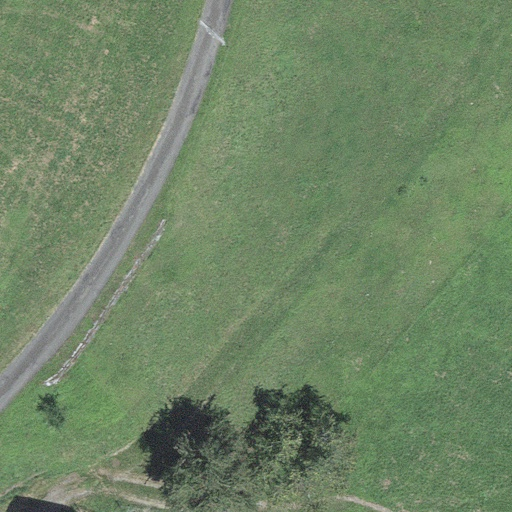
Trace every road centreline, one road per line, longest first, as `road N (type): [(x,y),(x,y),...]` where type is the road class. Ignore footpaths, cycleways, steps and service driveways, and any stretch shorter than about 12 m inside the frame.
road 1 (unclassified): [(226,0),(98,290),(0,392)]
road 2 (track): [(25,511),(49,481),(261,510),(363,511)]
